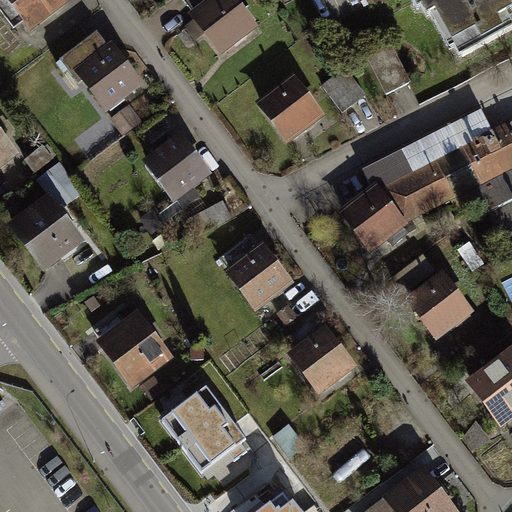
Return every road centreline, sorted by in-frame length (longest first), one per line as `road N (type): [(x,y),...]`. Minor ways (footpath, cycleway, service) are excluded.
road 1 (residential): [(264,202),(355,313),(495,511)]
road 2 (residential): [(511,73),(264,202)]
road 3 (tertiary): [(0,293),(164,511)]
road 4 (residential): [(110,0),(264,202)]
